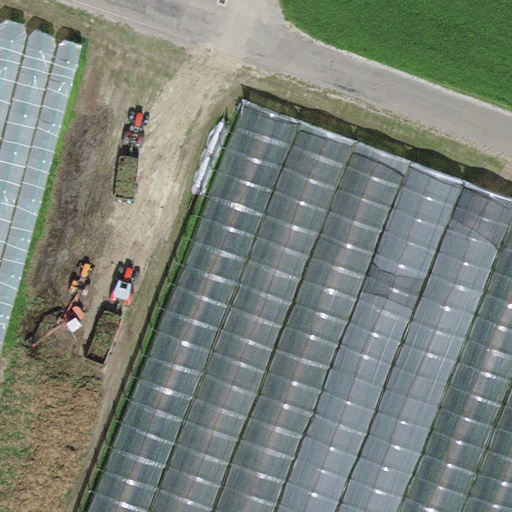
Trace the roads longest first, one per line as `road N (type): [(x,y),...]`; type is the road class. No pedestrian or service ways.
road 1 (unclassified): [(511,132),(255,35)]
road 2 (unclassified): [(255,35),(140,0)]
